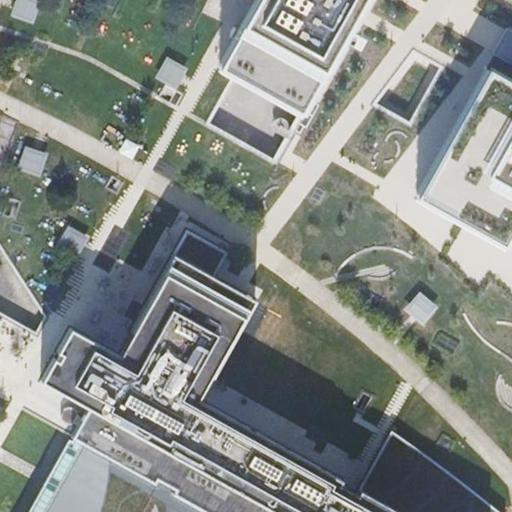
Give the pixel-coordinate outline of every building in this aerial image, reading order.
[(18,0),(12,16),(35,25),(43,2),(36,0),(18,0)] [(249,0),(257,4),(215,81),(298,126),(368,0),(249,0)] [(170,57),(157,78),(178,91),(190,70),(170,57)] [(511,78),(488,66),(416,197),(508,248),(511,241),(511,78)] [(22,172),(43,177),(49,153),(27,148),(22,172)] [(37,392),(84,419),(67,451),(177,511),(483,511),(466,498),(449,485),(419,463),(389,442),(354,504),(336,495),(338,490),(195,410),(208,387),(210,388),(252,311),(170,265),(127,342),(129,343),(116,367),(67,339),(37,392)] [(177,511),(67,451),(32,511),(177,511)]
